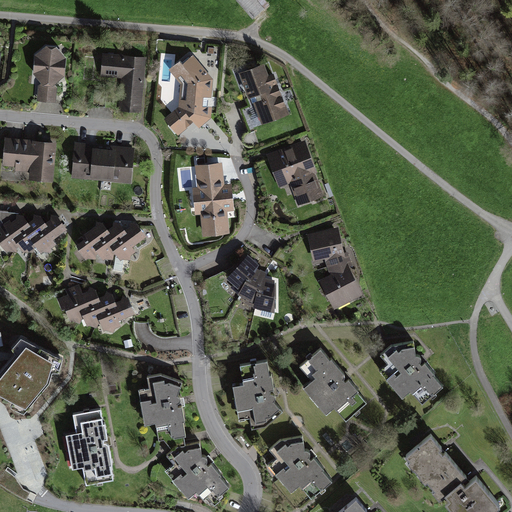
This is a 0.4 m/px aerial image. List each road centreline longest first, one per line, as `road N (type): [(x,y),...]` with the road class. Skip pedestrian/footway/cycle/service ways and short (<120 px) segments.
road 1 (track): [(0,14),(249,37),(511,235)]
road 2 (residential): [(182,271),(155,202),(154,143),(134,128),(0,114)]
road 3 (residential): [(245,511),(251,484),(203,407),(196,316),(182,271)]
road 4 (track): [(491,287),(473,319),(473,345),(511,435)]
road 5 (residential): [(182,271),(243,235),(251,198),(237,160)]
